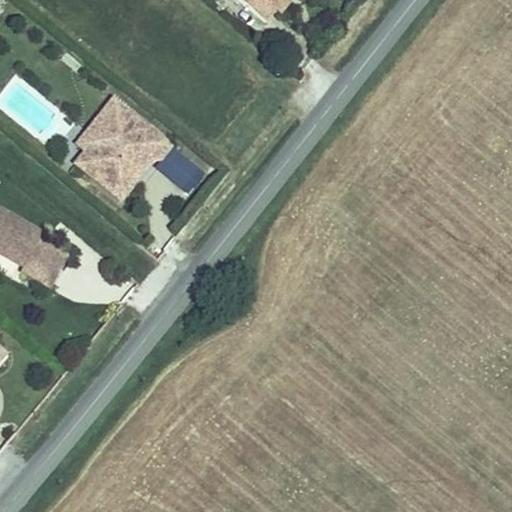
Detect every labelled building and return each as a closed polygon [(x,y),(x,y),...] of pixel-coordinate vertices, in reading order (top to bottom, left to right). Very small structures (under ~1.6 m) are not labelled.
[(230,0),(249,14),(256,4),(259,0),(230,0)] [(272,0),(259,0),(256,4),(264,10),(272,0)] [(107,96),(80,128),(103,148),(83,172),(112,197),(133,173),(126,167),(137,154),(160,154),(166,147),(107,96)] [(103,148),(80,128),(69,141),(79,150),(69,161),(83,172),(103,148)] [(0,242),(15,250),(12,257),(9,263),(23,271),(41,240),(20,228),(4,219),(11,208),(0,202),(0,242)] [(11,208),(4,219),(20,228),(26,217),(11,208)] [(56,248),(41,240),(23,271),(38,279),(56,248)] [(0,242),(0,251),(12,257),(15,250),(0,242)]
